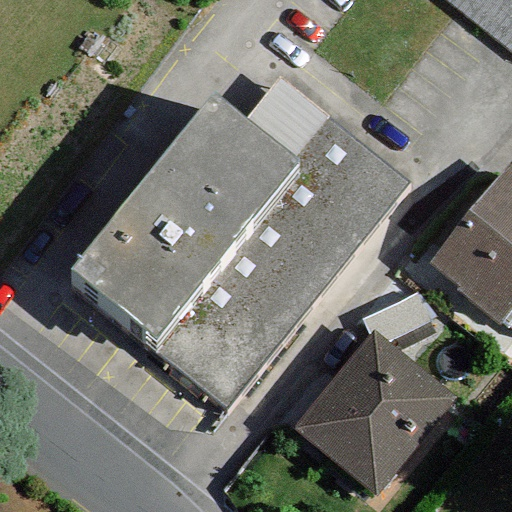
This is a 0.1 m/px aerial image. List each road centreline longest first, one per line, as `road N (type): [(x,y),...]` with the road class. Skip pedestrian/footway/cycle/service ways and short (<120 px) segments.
road 1 (unknown): [(511,117),(221,511)]
road 2 (unknown): [(0,326),(264,0)]
road 3 (residential): [(142,511),(0,403)]
